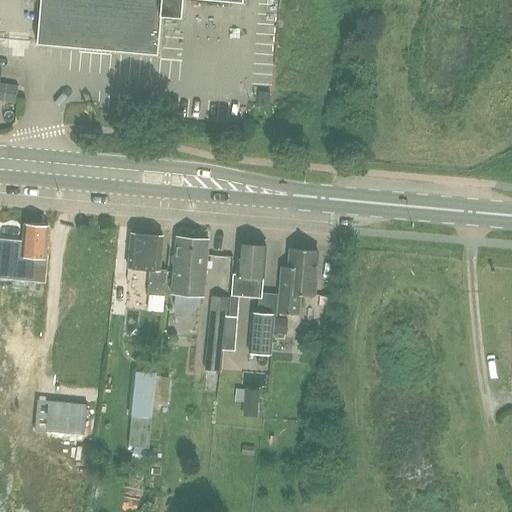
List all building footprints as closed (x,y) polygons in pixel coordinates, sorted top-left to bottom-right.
[(212,0),(242,3),(242,0),(40,0),(36,43),(157,55),(161,14),(180,16),(181,0),(212,0)] [(42,299),(48,226),(24,224),(21,256),(20,267),(30,268),(29,278),(26,278),(24,297),(42,299)] [(127,267),(149,269),(147,294),(164,295),(166,271),(159,270),(162,236),(130,233),(127,267)] [(203,296),(208,240),(176,237),(171,294),(203,296)] [(237,318),(238,297),(260,299),(265,246),(239,243),(236,275),(233,274),(231,296),(229,296),(228,317),(237,318)] [(313,295),(317,250),(290,248),(289,267),(281,266),(277,313),(298,314),(300,294),(313,295)] [(204,370),(221,371),(227,297),(211,296),(204,370)] [(24,331),(46,331),(47,307),(25,306),(24,331)] [(271,355),(273,313),(252,312),(248,353),(271,355)] [(23,339),(26,396),(43,395),(40,338),(23,339)] [(152,405),(155,376),(154,376),(155,373),(131,371),(126,416),(132,416),(128,446),(147,448),(151,405),(152,405)] [(250,374),(250,388),(271,389),(272,375),(250,374)] [(260,409),(261,390),(251,389),(250,408),(260,409)] [(270,413),(271,390),(263,390),(262,412),(270,413)] [(88,401),(54,398),(51,425),(85,428),(88,401)]
